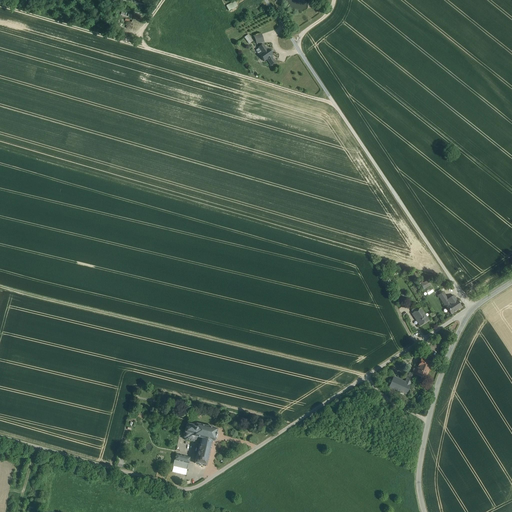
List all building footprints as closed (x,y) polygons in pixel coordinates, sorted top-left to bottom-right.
[(234,3),(226,7),(229,11),(237,7),(234,3)] [(256,43),(263,41),(261,35),(254,37),(256,43)] [(263,45),(258,48),(262,54),(259,55),(264,62),(267,60),(271,66),(275,63),(271,57),(273,56),(268,49),(267,50),(263,45)] [(424,290),(430,286),(427,280),(420,285),(424,290)] [(448,300),(446,298),(441,301),(446,308),(456,301),(453,297),(448,300)] [(456,301),(446,308),(451,315),(455,312),(455,313),(457,311),(461,308),(457,301),(456,301)] [(428,321),(421,309),(418,311),(412,314),(420,326),(428,321)] [(421,359),(418,368),(416,368),(415,370),(414,369),(412,374),(415,376),(425,380),(428,373),(432,364),(421,359)] [(412,374),(408,383),(405,382),(393,377),(389,388),(389,387),(406,395),(411,385),(415,376),(412,374)] [(212,429),(211,429),(208,428),(204,427),(201,426),(200,426),(197,425),(196,425),(195,425),(195,426),(195,427),(194,427),(187,425),(186,425),(186,426),(184,432),(184,433),(185,433),(193,435),(192,437),(195,438),(201,439),(212,442),(213,442),(214,442),(214,441),(214,439),(215,439),(216,434),(216,433),(216,431),(217,431),(217,430),(216,430),(215,430),(212,429)] [(193,435),(185,433),(185,434),(184,438),(186,439),(186,440),(185,440),(186,440),(193,442),(194,442),(195,438),(192,437),(193,435)] [(212,442),(201,439),(200,443),(196,459),(196,460),(202,461),(203,461),(206,462),(207,462),(212,442)] [(166,464),(173,466),(174,461),(176,455),(171,454),(169,460),(167,460),(166,464)] [(190,458),(176,455),(174,461),(188,464),(190,458)] [(188,464),(174,461),(173,466),(187,469),(188,464)]
